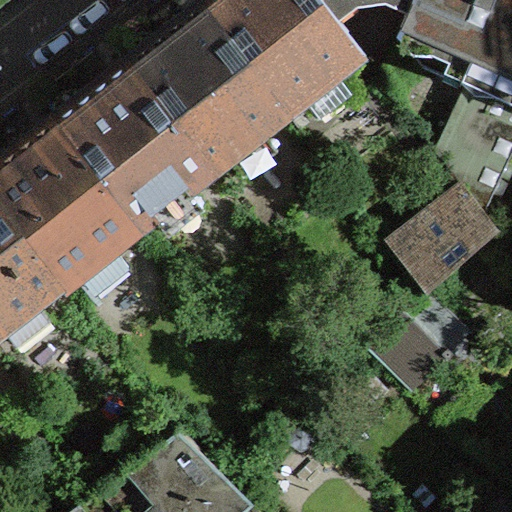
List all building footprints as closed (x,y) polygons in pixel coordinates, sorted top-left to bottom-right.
[(204,0),(203,2),(289,113),(344,70),(334,58),(355,43),(328,9),(321,0),(204,0)] [(321,0),(328,9),(340,0),(355,0),(358,4),(386,1),(386,0),(321,0)] [(466,85),(436,148),(484,210),(511,148),(511,0),(414,0),(399,35),(420,64),(466,85)] [(214,171),(264,132),(289,113),(203,2),(160,35),(158,32),(143,30),(131,40),(129,54),(131,57),(128,60),(214,171)] [(57,97),(54,112),(57,115),(53,118),(140,229),(214,171),(128,60),(85,93),(83,90),(68,88),(57,97)] [(0,203),(56,275),(65,287),(140,229),(53,118),(11,151),(8,148),(0,146),(0,203)] [(421,289),(492,226),(461,187),(386,245),(421,289)] [(36,290),(53,277),(56,275),(0,203),(0,330),(42,298),(36,290)] [(450,349),(470,330),(428,290),(367,344),(412,389),(444,354),(448,357),(453,352),(450,349)] [(259,511),(178,433),(70,511),(259,511)]
